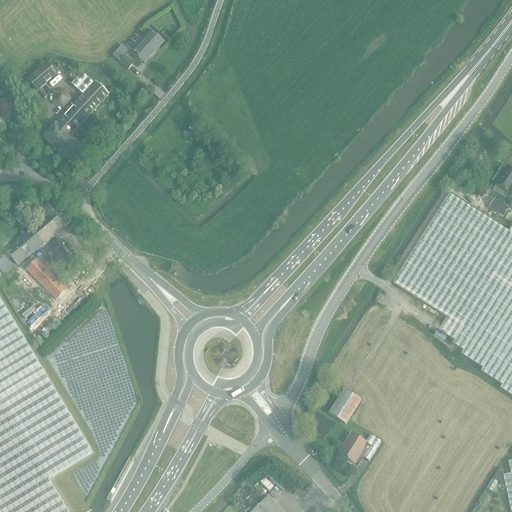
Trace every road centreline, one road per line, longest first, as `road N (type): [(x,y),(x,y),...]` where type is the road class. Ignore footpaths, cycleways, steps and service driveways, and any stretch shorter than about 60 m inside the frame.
road 1 (unclassified): [(511,58),(356,269),(275,422)]
road 2 (primary): [(481,58),(267,288)]
road 3 (primary): [(286,302),(401,170),(481,58)]
road 4 (unclassified): [(75,204),(206,47),(219,0)]
road 5 (tertiary): [(163,291),(75,204)]
road 6 (primary): [(176,404),(119,511)]
road 7 (unclassified): [(275,422),(194,511)]
